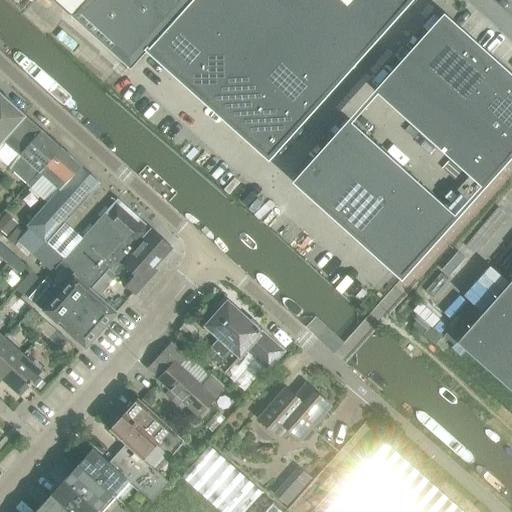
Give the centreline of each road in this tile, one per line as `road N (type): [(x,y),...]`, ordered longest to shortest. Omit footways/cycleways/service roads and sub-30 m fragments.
road 1 (residential): [(500,511),(210,253)]
road 2 (residential): [(0,490),(210,253)]
road 3 (residential): [(0,65),(210,253)]
